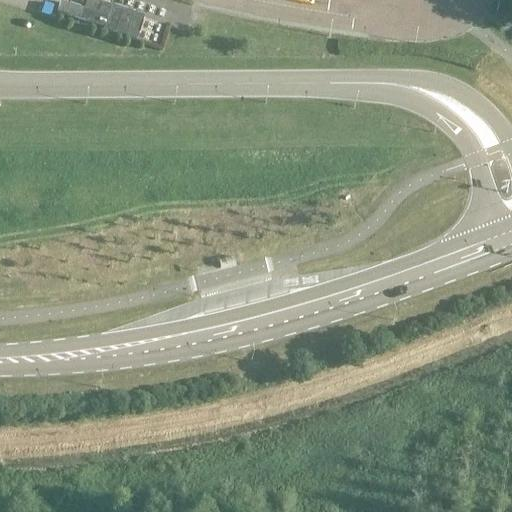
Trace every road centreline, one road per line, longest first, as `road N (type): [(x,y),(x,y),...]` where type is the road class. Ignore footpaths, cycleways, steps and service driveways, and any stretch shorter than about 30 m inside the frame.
road 1 (tertiary): [(511,208),(477,125),(411,88),(0,87)]
road 2 (primary): [(511,240),(275,321),(161,345),(0,362)]
